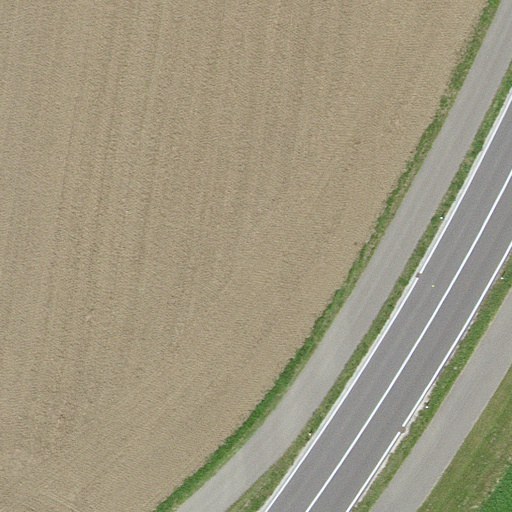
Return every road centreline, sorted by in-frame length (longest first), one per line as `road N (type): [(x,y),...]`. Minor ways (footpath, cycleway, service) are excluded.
road 1 (secondary): [(306,511),(432,322),(511,173)]
road 2 (unclassified): [(392,511),(511,328)]
